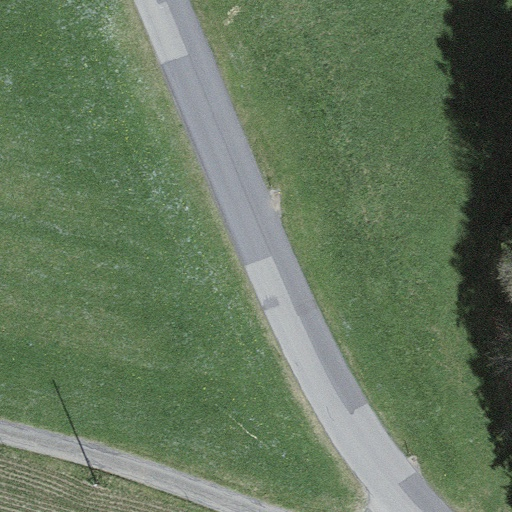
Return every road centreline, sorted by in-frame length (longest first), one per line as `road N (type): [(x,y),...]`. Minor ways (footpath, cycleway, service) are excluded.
road 1 (unclassified): [(159,0),(314,361),(368,453),(418,511)]
road 2 (track): [(0,446),(241,511)]
